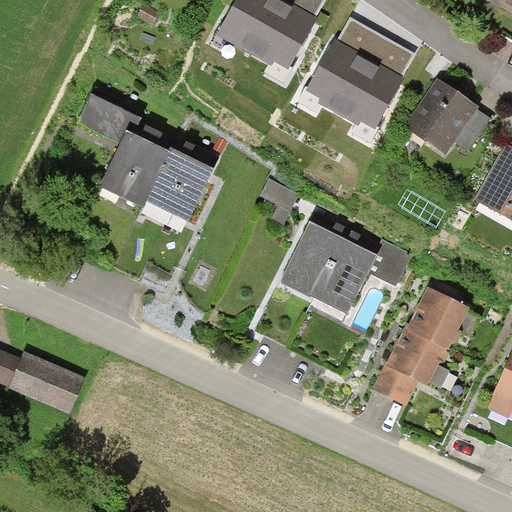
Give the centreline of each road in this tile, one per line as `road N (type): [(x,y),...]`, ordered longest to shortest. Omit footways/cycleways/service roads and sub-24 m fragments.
road 1 (tertiary): [(509,511),(0,286)]
road 2 (residential): [(387,0),(511,86)]
